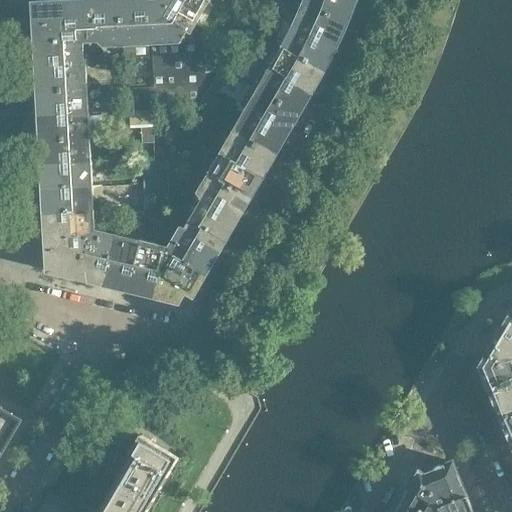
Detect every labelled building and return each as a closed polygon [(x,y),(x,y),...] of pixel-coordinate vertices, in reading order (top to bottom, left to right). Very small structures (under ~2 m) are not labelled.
[(148,41),(146,0),(121,2),(123,43),(148,41)] [(227,56),(187,32),(187,33),(172,24),(179,13),(158,1),(156,2),(149,2),(149,0),(146,0),(148,41),(150,84),(125,86),(126,112),(152,111),(160,110),(197,108),(204,96),(208,89),(212,82),(227,56)] [(201,8),(205,1),(206,0),(205,0),(158,0),(158,1),(179,13),(172,24),(187,33),(187,32),(199,12),(201,8)] [(352,8),(354,0),(309,0),(307,6),(346,22),(348,18),(352,8)] [(123,43),(121,2),(96,3),(98,40),(97,40),(97,42),(99,44),(123,43)] [(98,40),(96,3),(66,5),(67,31),(77,30),(77,40),(77,41),(79,41),(97,40),(98,40)] [(67,31),(66,5),(36,6),(38,43),(77,40),(77,30),(67,31)] [(342,32),(346,22),(307,6),(303,15),(297,28),(335,47),(340,37),(342,32)] [(255,33),(259,26),(249,20),(245,27),(255,33)] [(251,40),(255,33),(245,27),(241,34),(251,40)] [(331,56),(335,47),(297,28),(293,37),(286,50),(323,70),(331,56)] [(80,65),(79,41),(77,41),(77,40),(38,43),(39,68),(80,65)] [(228,54),(233,47),(222,41),(218,48),(228,54)] [(239,60),(243,53),(233,47),(228,54),(239,60)] [(311,93),(323,70),(286,50),(284,54),(274,71),(311,93)] [(112,63),(112,54),(100,55),(100,63),(112,63)] [(124,62),(124,54),(112,54),(112,63),(124,62)] [(125,70),(124,62),(112,63),(113,71),(125,70)] [(113,71),(112,63),(100,63),(100,71),(113,71)] [(83,90),(82,65),(80,65),(39,68),(41,92),(83,90)] [(311,93),(274,71),(261,92),(298,114),(311,93)] [(218,95),(222,88),(212,82),(208,89),(218,95)] [(214,102),(218,95),(208,89),(204,96),(214,102)] [(85,114),(83,90),(41,92),(42,116),(85,114)] [(298,114),(261,92),(249,113),(286,135),(298,114)] [(161,122),(160,110),(152,111),(153,123),(161,122)] [(286,135),(249,113),(237,134),(274,156),(286,135)] [(86,138),(85,114),(42,116),(43,141),(86,138)] [(162,134),(161,122),(153,123),(153,127),(153,135),(162,134)] [(153,135),(153,127),(141,127),(141,135),(153,135)] [(274,156),(237,134),(224,155),(261,177),(274,156)] [(154,143),(153,135),(141,135),(142,144),(154,143)] [(87,163),(86,138),(43,141),(45,165),(87,163)] [(261,177),(224,155),(212,176),(249,198),(261,177)] [(89,187),(87,163),(45,165),(46,189),(89,187)] [(156,184),(156,175),(143,176),(144,184),(156,184)] [(168,183),(168,175),(156,175),(156,184),(168,183)] [(249,198),(212,176),(200,197),(201,199),(206,202),(206,201),(237,219),(249,198)] [(168,191),(168,183),(156,184),(156,192),(168,191)] [(156,192),(156,184),(144,184),(144,192),(156,192)] [(90,212),(89,187),(46,189),(47,214),(90,212)] [(219,250),(237,219),(206,201),(206,202),(189,232),(188,232),(219,250)] [(147,219),(149,209),(131,210),(131,220),(147,219)] [(153,223),(158,214),(149,209),(147,219),(153,223)] [(123,220),(122,210),(110,211),(110,219),(121,221),(123,220)] [(131,220),(131,210),(122,210),(123,220),(131,220)] [(91,234),(90,212),(47,214),(49,239),(89,237),(91,237),(91,234)] [(162,228),(167,220),(158,214),(153,223),(162,228)] [(205,274),(219,250),(188,232),(189,232),(184,229),(171,253),(173,256),(205,274)] [(104,283),(115,240),(91,234),(91,237),(89,237),(79,277),(82,278),(83,281),(91,283),(93,281),(104,283)] [(79,277),(89,237),(49,239),(50,270),(79,277)] [(130,289),(140,246),(115,240),(104,283),(107,284),(108,287),(116,289),(118,287),(130,289)] [(155,296),(165,252),(140,246),(130,289),(133,290),(134,293),(142,295),(144,293),(155,296)] [(193,294),(205,274),(173,256),(171,253),(165,252),(155,296),(178,301),(185,290),(193,294)] [(511,313),(509,315),(486,353),(503,363),(511,359),(511,313)] [(511,383),(511,359),(503,363),(486,353),(479,367),(478,367),(489,393),(511,383)] [(511,413),(511,383),(489,393),(500,419),(511,413)] [(0,443),(13,420),(0,412),(0,443)] [(511,444),(511,413),(500,419),(511,445),(511,444)] [(151,511),(173,475),(172,474),(172,473),(171,473),(171,472),(171,471),(172,470),(179,458),(151,442),(151,441),(141,435),(131,453),(139,458),(107,511),(66,511),(72,504),(50,491),(37,511),(151,511)] [(473,511),(452,462),(425,473),(418,469),(393,511),(473,511)]
